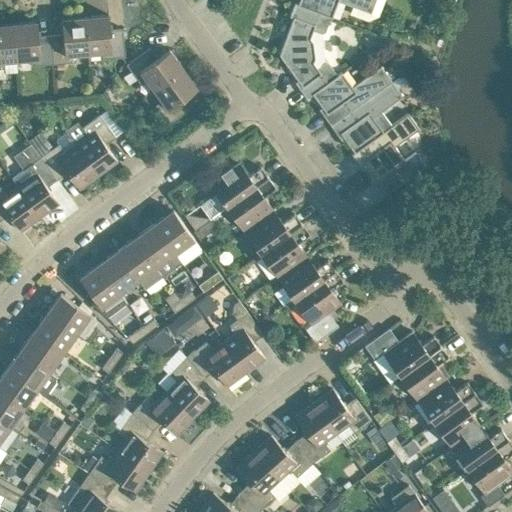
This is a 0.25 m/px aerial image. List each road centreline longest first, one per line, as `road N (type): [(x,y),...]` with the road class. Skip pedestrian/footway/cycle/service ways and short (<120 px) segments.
road 1 (unclassified): [(156,511),(196,455),(262,398),(396,305),(402,275)]
road 2 (unclassified): [(0,312),(53,248),(248,107)]
road 3 (unclassified): [(402,275),(358,251),(248,107)]
road 4 (unclassified): [(511,393),(436,291),(402,275)]
road 5 (unclassified): [(248,107),(169,0)]
